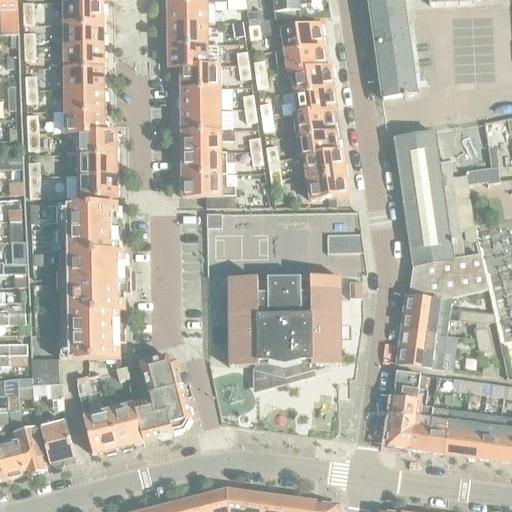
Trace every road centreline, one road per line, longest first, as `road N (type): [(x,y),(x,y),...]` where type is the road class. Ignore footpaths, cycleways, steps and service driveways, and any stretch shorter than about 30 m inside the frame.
road 1 (residential): [(137,0),(136,184),(160,212),(161,328),(192,360),(216,462)]
road 2 (residential): [(368,475),(392,284),(370,115)]
road 3 (residential): [(24,511),(216,462)]
road 4 (residential): [(216,462),(368,475)]
road 5 (residential): [(511,496),(368,475)]
road 6 (residential): [(370,115),(511,97)]
